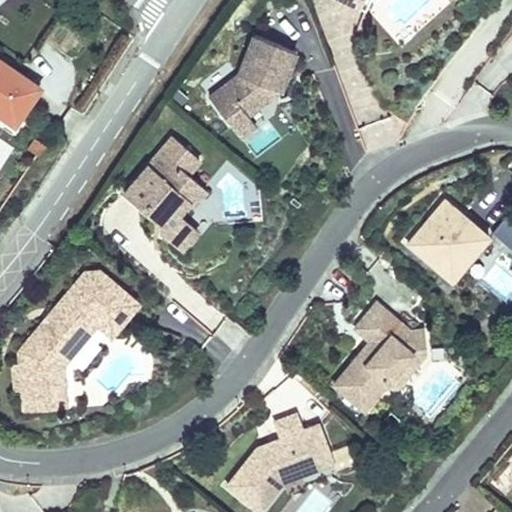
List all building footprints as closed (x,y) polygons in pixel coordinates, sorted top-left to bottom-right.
[(336,0),(358,10),(362,0),(336,0)] [(232,129),(248,117),(281,91),(296,53),(250,35),(235,73),(206,96),(232,129)] [(32,83),(35,79),(0,55),(0,116),(17,128),(42,90),(32,83)] [(45,86),(35,79),(32,83),(42,90),(45,86)] [(255,126),(248,117),(232,129),(240,139),(255,126)] [(40,154),(47,143),(35,136),(28,146),(40,154)] [(171,238),(186,220),(179,213),(189,201),(193,204),(206,189),(188,174),(200,160),(171,136),(124,191),(143,207),(146,203),(154,210),(150,213),(159,221),(159,228),(171,238)] [(468,228),(472,224),(441,198),(402,245),(446,281),(481,239),(468,228)] [(511,248),(511,247),(511,217),(508,214),(492,233),(511,248)] [(197,229),(186,220),(171,238),(182,247),(197,229)] [(489,238),(472,224),(468,228),(481,239),(446,281),(451,284),(489,238)] [(97,323),(106,330),(111,334),(138,303),(97,269),(85,271),(20,351),(21,363),(13,364),(15,388),(23,387),(24,406),(66,403),(63,364),(69,357),(97,323)] [(398,385),(408,373),(408,367),(403,364),(413,352),(426,350),(422,328),(410,329),(376,302),(355,328),(374,344),(368,351),(365,348),(364,348),(334,385),(364,410),(387,382),(392,386),(398,385)] [(97,341),(106,330),(97,323),(69,357),(82,368),(101,345),(97,341)] [(313,458),(329,451),(318,423),(302,429),(295,413),(275,421),(282,438),(268,443),(256,458),(252,454),(227,485),(258,509),(281,481),(316,467),(313,458)] [(332,461),(329,451),(313,458),(316,467),(332,461)]
